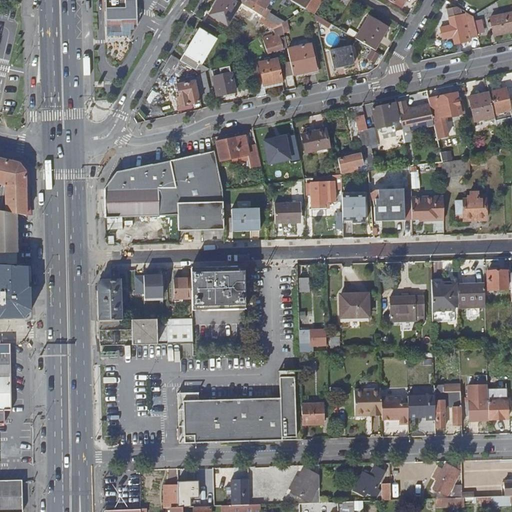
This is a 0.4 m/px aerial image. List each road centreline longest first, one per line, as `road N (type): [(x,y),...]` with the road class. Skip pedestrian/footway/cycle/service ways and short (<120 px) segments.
road 1 (residential): [(74,259),(511,245)]
road 2 (residential): [(81,456),(511,445)]
road 3 (residential): [(111,131),(142,141),(398,79)]
road 4 (primary): [(81,456),(74,259)]
road 5 (primary): [(49,147),(54,331)]
road 6 (primary): [(54,331),(54,511)]
road 7 (residential): [(185,0),(111,131)]
road 8 (primary): [(71,147),(69,0)]
road 9 (primary): [(45,18),(49,147)]
